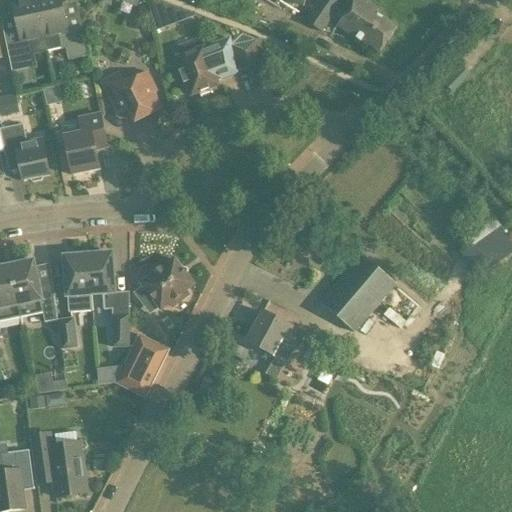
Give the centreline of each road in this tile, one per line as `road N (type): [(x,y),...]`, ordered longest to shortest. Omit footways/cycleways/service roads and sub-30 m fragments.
road 1 (residential): [(111,511),(244,250),(339,139)]
road 2 (residential): [(0,223),(133,209),(176,145),(272,107),(312,114),(339,139)]
road 3 (unclassified): [(481,0),(396,88)]
